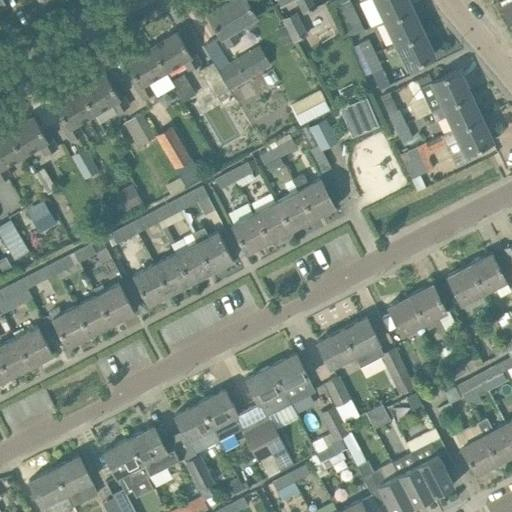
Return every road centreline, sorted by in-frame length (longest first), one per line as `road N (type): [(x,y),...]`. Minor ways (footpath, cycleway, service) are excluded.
road 1 (residential): [(0,458),(511,193)]
road 2 (unclassified): [(0,83),(141,0)]
